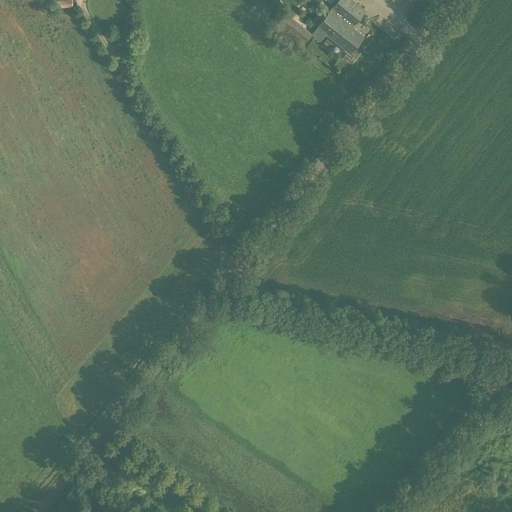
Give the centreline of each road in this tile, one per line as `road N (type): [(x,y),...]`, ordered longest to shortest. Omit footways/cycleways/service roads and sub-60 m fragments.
road 1 (tertiary): [(37,511),(453,0)]
road 2 (track): [(511,367),(386,511)]
